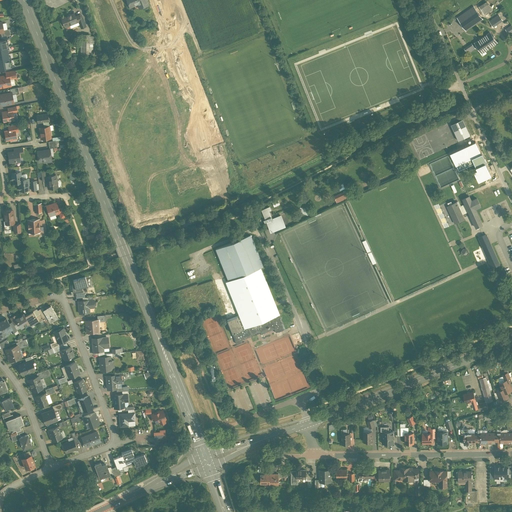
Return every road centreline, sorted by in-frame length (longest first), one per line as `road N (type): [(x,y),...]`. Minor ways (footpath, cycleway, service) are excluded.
road 1 (primary): [(207,461),(23,0)]
road 2 (residential): [(116,444),(60,294),(0,312)]
road 3 (secondary): [(511,340),(307,424)]
road 4 (residential): [(511,454),(315,456)]
road 5 (residential): [(305,418),(298,398),(320,380),(263,246)]
road 6 (residential): [(204,128),(200,96),(162,0)]
road 7 (tertiary): [(207,461),(96,511)]
